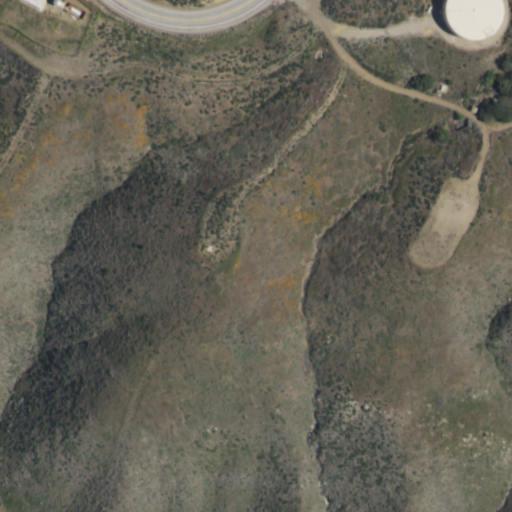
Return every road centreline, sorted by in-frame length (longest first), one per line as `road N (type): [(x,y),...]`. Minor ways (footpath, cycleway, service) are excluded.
road 1 (residential): [(302,0),(335,31),(426,23)]
road 2 (secondary): [(248,0),(197,17),(130,0)]
